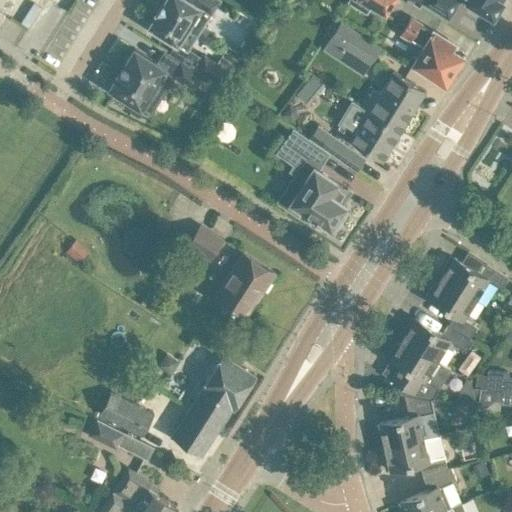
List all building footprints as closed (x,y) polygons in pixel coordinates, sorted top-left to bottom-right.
[(176,44),(186,51),(200,28),(210,11),(212,12),(219,0),(165,0),(164,3),(163,2),(157,11),(158,12),(151,24),(150,24),(149,25),(151,26),(176,41),(176,42),(177,43),(176,44)] [(394,0),(372,0),(369,5),(385,15),(394,0)] [(423,0),(422,3),(447,19),(459,0),(466,0),(493,17),(503,1),(500,0),(423,0)] [(413,63),(446,83),(463,55),(453,49),(456,44),(411,16),(400,33),(411,40),(412,38),(425,45),(413,63)] [(381,46),(341,20),(330,37),(370,63),(381,46)] [(242,53),(228,44),(217,62),(204,53),(196,67),(223,84),(231,71),(242,53)] [(119,71),(109,87),(141,108),(167,67),(135,47),(125,63),(122,61),(116,69),(119,71)] [(181,60),(172,74),(195,88),(203,74),(181,60)] [(362,106),(400,130),(426,89),(393,69),(380,91),(374,88),(363,106),(362,106)] [(313,98),(325,80),(315,74),(304,92),(313,98)] [(353,99),(339,121),(355,131),(350,139),(382,159),(383,158),(386,158),(390,152),(388,150),(393,142),(396,142),(400,136),(398,134),(400,130),(362,106),(363,106),(353,99)] [(290,103),(282,114),(292,121),(297,116),(296,108),(290,103)] [(308,137),(318,143),(339,158),(348,144),(318,124),(308,137)] [(318,143),(308,137),(294,128),(285,141),(308,157),(318,143)] [(511,157),(511,149),(497,139),(476,170),(494,182),(511,157)] [(304,160),(278,200),(298,214),(301,208),(315,217),(315,218),(318,221),(319,220),(331,228),(335,223),(338,225),(346,212),(343,210),(347,205),(340,201),(348,188),(304,160)] [(210,258),(223,238),(201,224),(188,244),(210,258)] [(231,305),(230,307),(234,309),(235,307),(242,312),(257,287),(263,291),(275,271),(243,251),(215,294),(231,305)] [(508,276),(487,262),(480,273),(455,256),(454,257),(451,255),(443,268),(446,270),(442,277),(475,298),(488,279),(501,287),(508,276)] [(463,317),(475,298),(442,277),(438,283),(435,281),(426,294),(429,296),(429,297),(455,313),(448,323),(473,339),(470,337),(477,326),(463,317)] [(473,339),(448,323),(442,333),(416,317),(415,318),(412,316),(404,329),(407,331),(403,337),(437,359),(449,340),(466,350),(473,339)] [(390,358),(399,363),(390,377),(407,388),(404,393),(431,398),(450,367),(437,359),(403,337),(399,343),(396,341),(388,355),(391,356),(390,358)] [(172,373),(179,361),(166,353),(159,365),(172,373)] [(223,353),(195,396),(171,433),(201,453),(232,406),(234,407),(256,374),(223,353)] [(511,377),(511,378),(508,371),(488,369),(486,387),(480,386),(480,388),(481,388),(481,387),(495,388),(511,390),(511,377)] [(511,390),(495,388),(494,399),(501,400),(501,403),(511,403),(511,390)] [(112,389),(100,410),(143,433),(154,412),(112,389)] [(434,411),(431,398),(404,393),(409,415),(379,422),(380,423),(376,424),(380,439),(383,438),(385,445),(424,436),(419,414),(434,411)] [(154,447),(97,417),(88,435),(116,449),(119,444),(148,459),(154,447)] [(451,466),(447,467),(439,433),(424,436),(385,445),(386,453),(383,453),(386,468),(390,468),(390,469),(420,462),(423,476),(451,466)] [(434,511),(461,501),(453,480),(456,478),(451,466),(423,476),(428,489),(400,500),(401,502),(397,503),(401,511),(434,511)] [(144,511),(176,511),(177,510),(176,504),(149,486),(151,483),(153,484),(154,483),(128,467),(112,491),(136,506),(144,511)] [(144,511),(136,506),(112,491),(98,511),(144,511)] [(465,511),(461,501),(434,511),(465,511)]
